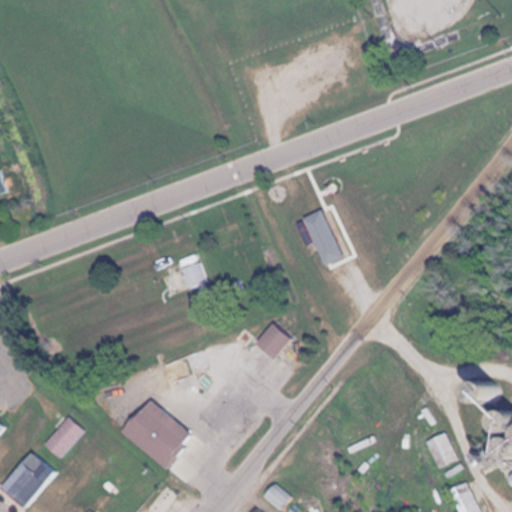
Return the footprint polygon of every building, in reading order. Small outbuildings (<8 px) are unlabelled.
[(185,267),(193,289),(212,282),(204,260),(185,267)] [(293,340),(275,323),(258,342),(276,359),(293,340)] [(386,415),(366,367),(347,375),(367,423),(386,415)] [(170,468),(196,434),(149,398),(123,432),(170,468)] [(86,428),(69,415),(47,445),(64,458),(86,428)] [(430,439),(440,468),(460,461),(450,432),(430,439)] [(0,453),(0,476),(21,453),(10,443),(0,453)] [(55,467),(31,450),(3,488),(27,506),(55,467)] [(462,511),(484,511),(471,481),(452,489),(462,511)]
